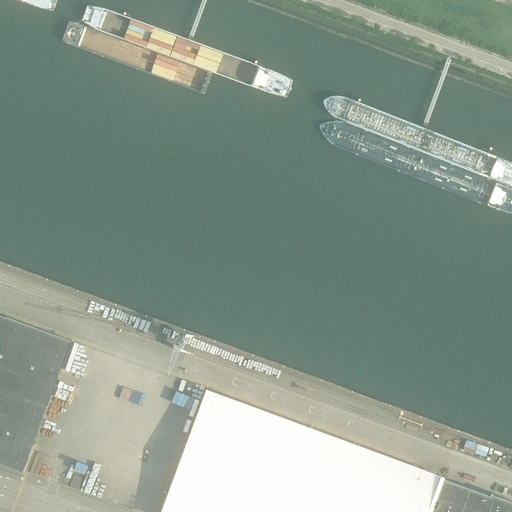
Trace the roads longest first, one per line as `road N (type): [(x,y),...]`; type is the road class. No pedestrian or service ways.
road 1 (unknown): [(115,334),(511,478)]
road 2 (unclassified): [(331,0),(511,66)]
road 3 (unknown): [(115,334),(45,489)]
road 4 (unknown): [(0,294),(115,334)]
